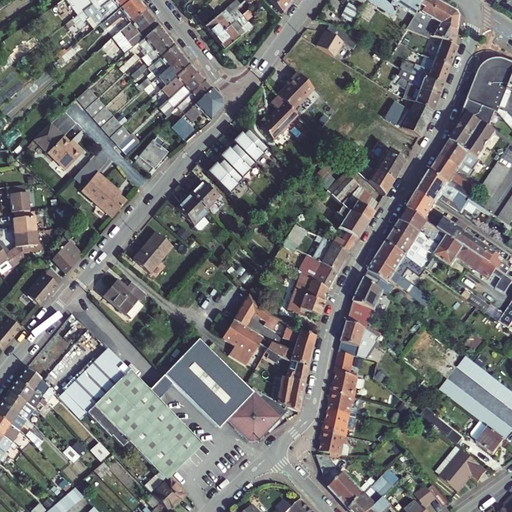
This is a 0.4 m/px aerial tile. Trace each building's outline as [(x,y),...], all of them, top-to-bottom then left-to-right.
[(111,0),(64,0),(77,17),(83,13),(91,6),(92,6),(97,12),(100,10),(100,9),(111,0)] [(118,10),(131,0),(111,0),(100,9),(100,10),(97,12),(92,6),(91,6),(83,13),(88,19),(89,18),(97,27),(98,27),(101,24),(105,21),(118,10)] [(122,20),(125,18),(129,24),(146,11),(137,0),(131,0),(118,10),(105,21),(101,24),(105,29),(105,30),(119,19),(122,20)] [(233,4),(206,29),(216,40),(251,10),(262,1),(260,0),(248,0),(238,9),(233,4)] [(283,0),(267,0),(282,14),(289,5),(283,0)] [(403,14),(407,17),(411,16),(412,16),(421,0),(365,0),(367,1),(392,17),(396,10),(398,11),(400,9),(402,10),(403,14)] [(438,25),(454,32),(456,17),(454,13),(430,0),(421,0),(412,16),(413,17),(405,30),(428,39),(429,37),(431,37),(438,25)] [(349,4),(341,16),(352,22),(359,10),(349,4)] [(211,5),(196,17),(202,25),(216,12),(211,5)] [(251,10),(216,40),(226,52),(254,28),(249,22),(256,16),(251,10)] [(112,39),(125,55),(137,44),(158,26),(146,11),(129,24),(116,34),(117,36),(112,39)] [(71,21),(76,28),(86,21),(88,19),(83,13),(77,17),(71,21)] [(93,31),(97,27),(89,18),(88,19),(86,21),(93,31)] [(345,37),(349,32),(328,25),(316,45),(334,55),(342,41),(354,48),(355,45),(345,37)] [(440,41),(452,46),(454,32),(438,25),(431,37),(440,41)] [(142,54),(144,56),(166,37),(158,26),(137,44),(144,52),(142,54)] [(345,37),(355,45),(359,39),(349,32),(345,37)] [(158,60),(174,46),(166,37),(144,56),(140,59),(146,66),(148,65),(150,67),(158,60)] [(433,61),(449,66),(456,48),(452,46),(440,41),(433,61)] [(60,67),(79,51),(75,46),(56,62),(60,67)] [(181,56),(174,46),(158,60),(150,67),(146,70),(151,74),(153,75),(148,79),(147,78),(135,89),(139,93),(147,86),(157,79),(162,74),(181,56)] [(119,70),(122,74),(139,60),(135,55),(119,70)] [(174,79),(189,65),(181,56),(162,74),(157,79),(164,87),(174,79)] [(441,86),(449,66),(433,61),(423,57),(419,67),(414,65),(413,66),(402,62),(399,71),(422,79),(441,86)] [(507,91),(511,80),(511,66),(505,64),(500,63),(497,63),(494,64),(491,65),(488,66),(482,71),(481,74),(469,102),(495,113),(497,114),(507,91)] [(182,87),(196,73),(189,65),(174,79),(164,87),(160,91),(169,100),(182,87)] [(131,77),(135,81),(146,70),(143,66),(131,77)] [(437,99),(441,86),(422,79),(399,71),(396,76),(418,91),(437,99)] [(166,102),(174,110),(176,108),(183,102),(190,95),(204,81),(196,73),(182,87),(169,100),(166,102)] [(292,111),(313,90),(297,73),(291,79),(292,80),(277,95),(278,97),(292,111)] [(413,104),(431,113),(437,99),(418,91),(396,76),(395,76),(391,81),(405,91),(402,99),(405,101),(413,104)] [(179,111),(183,116),(184,115),(194,107),(212,89),(204,81),(190,95),(183,102),(186,105),(179,111)] [(76,100),(85,110),(97,99),(87,89),(76,100)] [(222,100),(212,89),(194,107),(184,115),(183,116),(190,124),(201,114),(210,123),(222,106),(222,100)] [(508,133),(511,132),(503,115),(511,93),(507,91),(497,114),(508,133)] [(292,111),(278,97),(270,104),(272,106),(272,109),(275,109),(276,110),(268,119),(265,116),(258,123),(260,126),(259,127),(272,141),(280,133),(281,134),(288,127),(287,126),(297,116),(292,111)] [(85,110),(92,119),(104,108),(97,99),(85,110)] [(400,129),(418,139),(431,113),(413,104),(405,101),(402,108),(394,104),(384,120),(400,129)] [(489,130),(495,113),(469,102),(467,108),(459,126),(460,127),(450,143),(449,145),(441,157),(480,184),(490,169),(481,163),(485,157),(483,156),(489,148),(487,147),(496,134),(489,130)] [(100,128),(112,117),(104,108),(92,119),(100,128)] [(100,128),(105,133),(117,122),(112,117),(100,128)] [(181,118),(170,129),(182,140),(193,131),(181,118)] [(109,138),(121,127),(117,122),(105,133),(109,138)] [(68,144),(49,125),(34,140),(64,171),(82,153),(75,146),(73,148),(68,144)] [(118,147),(129,136),(121,127),(109,138),(118,147)] [(267,150),(247,130),(242,136),(240,134),(231,142),(232,143),(234,145),(253,164),(267,150)] [(129,136),(137,145),(139,143),(131,134),(129,136)] [(118,147),(126,156),(137,145),(129,136),(118,147)] [(134,164),(147,175),(165,154),(159,149),(164,144),(156,138),(134,164)] [(356,140),(342,158),(356,171),(362,163),(366,157),(372,150),(366,146),(365,147),(356,140)] [(402,162),(407,156),(387,140),(382,146),(386,150),(402,162)] [(253,164),(234,145),(229,151),(227,149),(218,157),(219,159),(221,161),(240,180),(249,171),(249,170),(254,165),(253,164)] [(392,182),(403,164),(402,162),(386,150),(377,166),(366,157),(362,163),(373,172),(374,170),(382,177),(384,176),(392,182)] [(436,166),(455,180),(464,185),(474,192),(478,188),(480,184),(441,157),(436,166)] [(89,161),(78,173),(84,178),(89,182),(96,174),(99,170),(89,161)] [(240,180),(221,161),(216,166),(214,164),(205,173),(228,195),(236,186),(241,180),(240,180)] [(493,198),(511,170),(500,162),(481,190),(491,196),(493,198)] [(455,180),(436,166),(431,174),(451,187),(455,180)] [(326,192),(326,193),(336,183),(322,169),(312,179),(326,192)] [(366,176),(364,180),(383,197),(392,182),(384,176),(382,177),(374,170),(373,172),(369,177),(366,176)] [(84,178),(78,173),(72,179),(78,184),(84,178)] [(112,219),(126,202),(115,193),(117,192),(96,174),(89,182),(80,192),(112,219)] [(366,224),(377,206),(344,174),(336,183),(326,193),(347,213),(366,224)] [(470,199),(459,192),(451,187),(431,174),(420,192),(419,193),(440,207),(441,205),(443,202),(461,214),(471,200),(470,199)] [(202,180),(187,195),(203,210),(216,196),(205,187),(207,184),(202,180)] [(474,192),(464,185),(459,192),(470,199),(474,192)] [(12,213),(14,213),(31,211),(29,195),(26,195),(25,186),(7,189),(8,197),(10,197),(12,213)] [(474,192),(477,194),(487,201),(491,196),(481,190),(478,188),(474,192)] [(332,218),(340,224),(337,229),(343,233),(338,241),(335,238),(331,243),(347,254),(366,224),(347,213),(326,193),(326,192),(319,199),(335,214),(333,217),(332,218)] [(440,207),(419,193),(408,210),(431,225),(438,230),(443,222),(434,216),(440,207)] [(203,210),(187,195),(174,210),(182,217),(180,219),(184,222),(186,220),(197,231),(201,231),(208,224),(201,218),(206,212),(203,210)] [(509,226),(511,222),(511,198),(498,218),(509,226)] [(458,243),(438,230),(436,232),(440,235),(439,236),(428,230),(431,225),(408,210),(402,221),(459,258),(477,271),(485,261),(471,252),(458,243)] [(13,220),(15,234),(37,232),(35,217),(31,218),(31,211),(14,213),(15,219),(13,220)] [(454,226),(445,220),(443,222),(438,230),(458,243),(464,233),(468,227),(458,221),(454,226)] [(396,230),(431,252),(453,267),(459,258),(402,221),(396,230)] [(286,239),(297,247),(303,236),(312,244),(306,256),(320,263),(337,275),(348,254),(347,254),(331,243),(305,232),(295,224),(286,239)] [(431,252),(396,230),(388,244),(424,268),(429,261),(426,260),(431,252)] [(15,234),(16,247),(10,252),(20,265),(25,261),(23,246),(38,244),(37,232),(15,234)] [(158,245),(163,239),(156,233),(151,239),(158,245)] [(464,233),(458,243),(471,252),(478,242),(464,233)] [(478,242),(471,252),(485,261),(491,252),(495,246),(496,245),(482,236),(482,237),(480,239),(478,242)] [(158,245),(151,239),(134,260),(141,265),(155,250),(158,245)] [(155,250),(164,258),(173,247),(163,239),(158,245),(155,250)] [(282,246),(292,253),(297,247),(286,239),(282,246)] [(52,258),(67,274),(81,257),(68,242),(52,258)] [(388,244),(377,261),(396,274),(402,265),(420,278),(427,269),(424,268),(388,244)] [(164,258),(155,250),(141,265),(150,274),(164,258)] [(0,254),(0,274),(2,277),(11,270),(12,271),(20,265),(10,252),(3,258),(0,254)] [(511,265),(491,252),(485,261),(498,270),(504,275),(506,276),(511,266),(511,265)] [(327,291),(328,292),(337,275),(320,263),(306,256),(296,273),(301,276),(327,291)] [(274,259),(269,266),(281,273),(285,266),(274,259)] [(368,275),(366,280),(384,293),(389,297),(395,289),(390,285),(392,281),(431,311),(437,304),(396,274),(377,261),(368,275)] [(491,280),(498,270),(485,261),(477,271),(491,280)] [(27,294),(40,304),(62,277),(50,266),(27,294)] [(281,273),(285,276),(289,269),(285,266),(281,273)] [(226,272),(234,280),(238,276),(230,268),(226,272)] [(498,270),(491,280),(498,284),(504,275),(498,270)] [(313,315),(318,317),(327,291),(301,276),(297,286),(295,286),(286,311),(296,315),(298,316),(300,310),(313,315)] [(109,299),(122,285),(117,280),(103,294),(109,299)] [(370,309),(374,310),(384,293),(366,280),(355,304),(370,309)] [(131,282),(125,288),(122,285),(109,299),(125,314),(138,300),(139,302),(146,294),(131,282)] [(295,344),(299,332),(292,328),(269,316),(248,294),(220,340),(233,347),(228,356),(245,366),(262,339),(244,328),(252,315),(265,323),(263,326),(282,337),(281,339),(295,344)] [(484,314),(489,307),(472,295),(467,301),(484,314)] [(355,304),(353,307),(368,312),(370,309),(355,304)] [(368,312),(353,307),(347,324),(361,328),(368,312)] [(306,335),(313,315),(300,310),(298,316),(296,315),(292,328),(299,332),(306,335)] [(0,352),(1,354),(20,329),(7,319),(0,327),(0,352)] [(361,328),(347,324),(338,353),(354,357),(358,358),(364,336),(368,337),(367,340),(374,344),(375,342),(377,338),(366,331),(361,328)] [(311,349),(314,337),(306,335),(299,332),(295,344),(311,349)] [(482,341),(473,334),(464,345),(473,352),(482,341)] [(250,391),(197,340),(162,376),(172,385),(216,427),(223,419),(250,391)] [(306,368),(309,357),(292,352),(285,350),(270,343),(266,349),(279,358),(291,363),(306,368)] [(292,352),(309,357),(311,349),(295,344),(292,352)] [(107,350),(75,384),(96,405),(128,372),(107,350)] [(336,362),(353,365),(354,357),(338,353),(336,362)] [(459,367),(504,402),(511,407),(511,391),(467,357),(459,367)] [(283,379),(303,384),(306,368),(291,363),(283,379)] [(352,369),(336,365),(334,371),(350,375),(352,369)] [(45,381),(27,368),(18,380),(45,398),(52,389),(45,381)] [(350,375),(334,371),(333,375),(336,375),(357,380),(358,378),(350,376),(350,375)] [(164,469),(169,474),(200,444),(157,401),(172,385),(162,376),(155,384),(148,392),(128,372),(96,405),(119,429),(114,434),(126,446),(132,441),(161,471),(164,469)] [(357,380),(336,375),(333,385),(331,385),(330,392),(356,396),(357,391),(355,391),(357,380)] [(289,409),(297,413),(303,384),(283,379),(280,378),(276,403),(289,409)] [(37,409),(45,398),(18,380),(11,391),(27,402),(37,409)] [(488,429),(490,430),(496,434),(501,438),(505,441),(505,442),(511,433),(511,429),(448,380),(439,391),(480,422),(488,429)] [(96,405),(75,384),(61,398),(82,419),(88,413),(96,405)] [(257,442),(289,409),(276,403),(252,390),(250,391),(223,419),(247,443),(257,442)] [(20,413),(27,402),(11,391),(3,402),(20,413)] [(336,395),(329,394),(327,401),(329,402),(328,407),(332,408),(333,406),(351,409),(351,406),(353,407),(355,398),(349,398),(342,397),(336,395)] [(3,402),(0,406),(0,416),(12,424),(22,431),(30,420),(20,413),(3,402)] [(20,413),(30,420),(37,409),(27,402),(20,413)] [(62,417),(50,403),(46,406),(59,420),(62,417)] [(350,411),(332,408),(331,413),(349,417),(350,411)] [(456,446),(461,440),(426,410),(420,417),(456,446)] [(331,413),(327,412),(327,413),(324,424),(346,429),(349,418),(349,417),(331,413)] [(0,431),(4,435),(12,424),(0,416),(0,431)] [(470,438),(476,443),(492,456),(505,441),(501,438),(496,434),(490,430),(488,429),(480,422),(469,435),(470,438)] [(12,424),(4,435),(14,441),(22,431),(12,424)] [(346,430),(346,429),(324,424),(322,424),(320,432),(346,436),(348,431),(346,430)] [(4,435),(0,431),(0,446),(7,451),(14,441),(4,435)] [(346,436),(320,432),(318,441),(320,441),(317,453),(339,457),(342,447),(344,447),(346,438),(346,436)] [(28,437),(32,442),(37,446),(42,442),(33,433),(28,437)] [(37,446),(32,442),(28,446),(35,454),(40,449),(37,446)] [(98,444),(89,451),(100,463),(108,455),(98,444)] [(435,472),(440,477),(461,451),(455,446),(435,472)] [(63,454),(70,461),(77,455),(69,448),(63,454)] [(478,482),(486,472),(461,451),(440,477),(439,478),(457,493),(464,485),(462,484),(469,474),(471,476),(478,482)] [(70,461),(72,464),(79,457),(77,455),(70,461)] [(99,478),(108,470),(102,463),(93,472),(99,478)] [(151,481),(146,486),(163,502),(163,503),(170,510),(186,496),(167,476),(169,474),(164,469),(161,471),(158,474),(161,477),(153,484),(151,481)] [(348,511),(370,511),(375,507),(383,499),(400,481),(388,470),(382,477),(376,483),(364,496),(348,511)] [(344,474),(328,489),(348,511),(364,496),(376,483),(370,478),(362,488),(356,482),(354,484),(344,474)] [(464,485),(471,476),(469,474),(462,484),(464,485)] [(418,501),(424,509),(435,500),(433,498),(439,494),(433,486),(427,490),(425,487),(414,496),(418,501)] [(67,511),(84,497),(76,488),(48,511),(67,511)] [(442,509),(447,504),(439,494),(433,498),(435,500),(442,509)] [(511,511),(511,496),(503,506),(504,507),(505,508),(501,511),(511,511)] [(375,507),(370,511),(384,511),(387,510),(390,507),(383,499),(375,507)] [(291,509),(288,511),(311,511),(300,500),(291,509)] [(241,507),(235,511),(288,511),(291,509),(283,501),(275,510),(277,511),(257,511),(252,506),(245,511),(241,507)] [(404,511),(426,511),(424,509),(418,501),(404,511)] [(172,511),(170,510),(163,503),(162,507),(165,510),(164,511),(172,511)]
